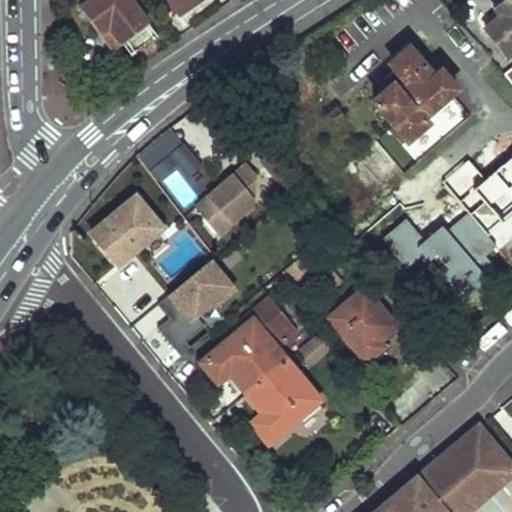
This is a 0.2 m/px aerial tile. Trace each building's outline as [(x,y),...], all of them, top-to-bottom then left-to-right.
[(92,0),(82,9),(115,50),(123,46),(131,56),(159,35),(131,0),(92,0)] [(174,0),(183,11),(198,0),(174,0)] [(511,0),(502,0),(476,21),(507,59),(511,55),(511,0)] [(443,68),(438,68),(429,75),(407,48),(389,63),(400,77),(371,101),(376,108),(373,110),(373,116),(379,120),(384,117),(404,139),(412,134),(416,138),(425,129),(420,124),(427,119),(423,115),(445,95),(440,90),(450,82),(450,75),(443,68)] [(511,68),(503,76),(511,86),(511,68)] [(246,160),(194,204),(217,231),(255,199),(258,174),(246,160)] [(288,178),(281,184),(286,190),(293,183),(288,178)] [(133,195),(91,234),(118,265),(161,228),(133,195)] [(361,288),(327,317),(365,361),(382,346),(377,341),(395,326),(361,288)] [(233,335),(251,319),(254,322),(275,305),(269,298),(229,330),(233,335)] [(131,328),(142,341),(168,318),(157,305),(131,328)] [(226,373),(245,395),(285,359),(277,350),(298,333),(275,305),(254,322),(251,319),(233,335),(200,362),(217,381),(226,373)] [(268,441),(318,399),(285,359),(245,395),(260,413),(250,421),(268,441)] [(460,511),(464,511),(511,472),(511,465),(478,425),(424,470),(430,478),(422,484),(445,511),(449,511),(456,506),(460,511)] [(445,511),(422,484),(403,499),(413,511),(460,511),(456,506),(449,511),(445,511)] [(413,511),(403,499),(390,510),(384,504),(373,511),(413,511)]
